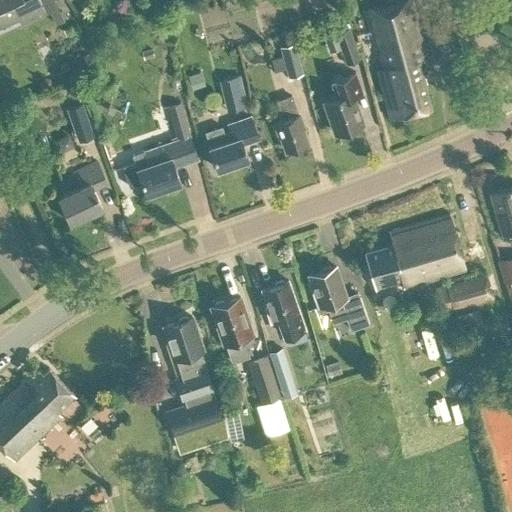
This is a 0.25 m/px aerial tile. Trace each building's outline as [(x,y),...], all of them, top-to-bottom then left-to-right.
[(0,0),(0,26),(18,18),(21,24),(46,13),(39,0),(0,0)] [(427,54),(413,0),(391,0),(366,7),(381,66),(377,66),(390,115),(430,104),(418,57),(427,54)] [(58,9),(50,13),(55,23),(63,19),(58,9)] [(350,24),(336,29),(346,60),(361,56),(350,24)] [(296,40),(280,44),(289,75),(303,71),(296,40)] [(151,47),(141,50),(143,59),(153,56),(151,47)] [(188,74),(192,87),(204,84),(200,70),(188,74)] [(363,89),(356,70),(334,77),(340,93),(322,99),(327,112),(330,111),(336,130),(339,129),(340,132),(353,127),(352,125),(362,121),(357,106),(360,105),(355,92),(363,89)] [(243,89),(239,73),(222,77),(226,93),(243,89)] [(298,111),(291,93),(277,99),(284,117),(274,120),(280,135),(283,133),(288,148),(307,141),(302,126),(305,125),(300,110),(298,111)] [(176,138),(159,144),(141,150),(146,162),(137,166),(135,160),(122,164),(129,184),(141,180),(146,192),(180,180),(174,163),(196,155),(180,100),(167,105),(176,138)] [(71,106),(66,107),(73,126),(89,121),(82,102),(71,106)] [(228,122),(230,128),(223,130),(221,124),(204,130),(218,167),(247,156),(242,140),(258,135),(250,113),(228,122)] [(106,181),(97,160),(73,171),(79,184),(59,194),(70,220),(102,205),(94,187),(106,181)] [(511,185),(492,191),(506,236),(511,233),(511,185)] [(466,268),(449,210),(388,228),(392,241),(364,249),(375,288),(400,281),(401,286),(466,268)] [(511,254),(498,259),(505,283),(511,281),(511,254)] [(331,266),(328,264),(323,266),(322,269),(309,273),(315,291),(313,292),(318,306),(327,303),(333,320),(347,316),(351,328),(368,322),(359,295),(347,299),(336,265),(331,266)] [(439,314),(492,298),(483,268),(446,280),(447,283),(431,287),(439,314)] [(285,281),(281,278),(276,280),(275,284),(262,288),(267,303),(264,304),(270,321),(279,318),(285,334),(303,327),(298,311),(299,311),(289,279),(285,281)] [(252,354),(249,345),(246,335),(252,333),(239,294),(211,303),(220,331),(219,332),(226,352),(229,351),(232,361),(252,354)] [(476,305),(446,314),(451,331),(481,322),(476,305)] [(186,401),(163,408),(172,435),(221,419),(205,369),(202,360),(199,350),(204,348),(192,314),(188,316),(186,313),(180,315),(180,319),(165,323),(171,341),(168,341),(174,358),(177,357),(180,367),(183,377),(179,378),(186,401)] [(430,317),(403,326),(414,364),(442,356),(430,317)] [(281,346),(268,350),(283,396),(296,392),(281,346)] [(246,359),(260,402),(280,395),(266,352),(246,359)] [(337,359),(325,363),(329,377),(342,373),(337,359)] [(75,393),(49,365),(42,372),(37,366),(0,400),(0,444),(14,459),(61,415),(57,410),(75,393)] [(22,511),(16,489),(0,493),(0,511),(22,511)] [(100,489),(88,492),(92,503),(92,505),(104,501),(104,500),(100,489)] [(106,511),(104,501),(92,505),(92,507),(93,511),(106,511)]
